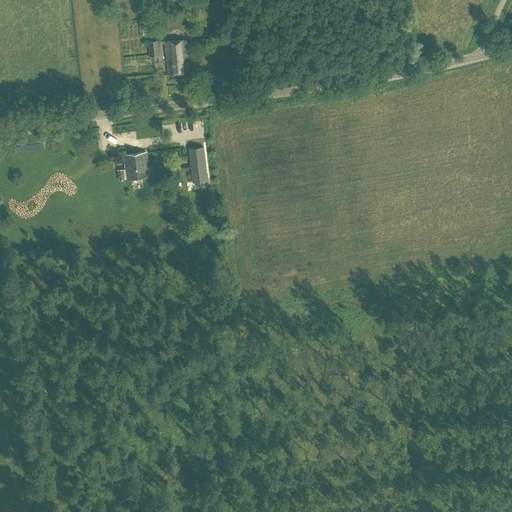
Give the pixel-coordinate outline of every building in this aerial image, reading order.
[(219,0),(210,1),(212,18),(222,17),(220,0),(219,0)] [(165,42),(168,74),(189,72),(186,40),(165,42)] [(148,42),(150,56),(159,55),(157,41),(148,42)] [(203,147),(188,149),(192,183),(207,181),(203,147)] [(142,153),(114,157),(117,179),(145,175),(142,153)]
